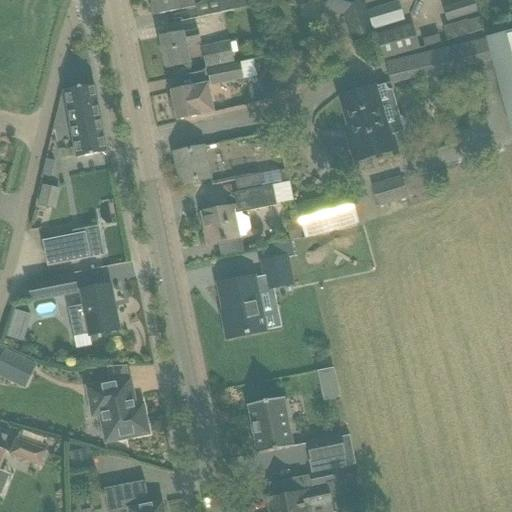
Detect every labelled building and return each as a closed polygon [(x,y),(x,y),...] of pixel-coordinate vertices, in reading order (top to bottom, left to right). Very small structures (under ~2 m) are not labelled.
[(180,10),(195,6),(194,0),(151,0),(154,15),(180,10)] [(220,0),(223,13),(253,7),(251,0),(220,0)] [(473,0),(471,0),(442,9),(447,23),(477,13),(473,0)] [(399,2),(368,12),(374,30),(405,20),(399,2)] [(456,29),(444,33),(447,42),(483,31),(479,19),(467,22),(467,21),(454,25),(456,29)] [(412,25),(376,36),(383,60),(420,49),(412,25)] [(166,69),(185,65),(190,64),(186,45),(200,42),(198,31),(183,34),(183,33),(159,38),(166,69)] [(511,32),(387,63),(392,80),(393,84),(493,60),(511,130),(511,32)] [(439,36),(422,40),(424,48),(441,43),(439,36)] [(206,68),(234,62),(230,42),(203,48),(206,68)] [(210,85),(244,79),(241,64),(208,70),(210,85)] [(200,115),(212,113),(208,95),(206,85),(194,88),(194,87),(171,92),(177,121),(200,116),(200,115)] [(94,86),(64,91),(77,159),(106,153),(94,86)] [(374,88),(360,92),(341,98),(349,128),(351,128),(354,137),(348,139),(355,162),(392,151),(374,88)] [(211,178),(204,148),(174,154),(180,185),(211,178)] [(235,181),(237,193),(286,183),(283,171),(235,181)] [(373,187),(379,208),(409,199),(402,178),(373,187)] [(239,238),(247,237),(246,234),(250,229),(248,218),(243,216),(242,213),(276,206),(276,203),(293,200),(289,183),(286,183),(237,193),(233,194),(236,208),(202,214),(208,245),(239,238)] [(40,186),(37,206),(55,208),(58,188),(40,186)] [(347,193),(293,206),(301,238),(355,225),(347,193)] [(73,223),(50,225),(52,236),(74,233),(73,223)] [(74,236),(42,242),(47,267),(90,259),(85,234),(74,236)] [(286,258),(262,263),(268,290),(291,285),(286,258)] [(28,285),(31,302),(64,295),(61,279),(28,285)] [(227,339),(247,335),(258,333),(255,318),(261,316),(253,279),(219,285),(226,322),(224,322),(227,339)] [(83,306),(68,309),(73,338),(89,335),(90,337),(119,331),(110,285),(80,291),(83,306)] [(14,311),(11,323),(28,328),(31,315),(14,311)] [(0,359),(0,378),(25,390),(37,365),(5,350),(0,359)] [(333,369),(318,373),(321,387),(337,384),(333,369)] [(98,403),(105,437),(106,443),(126,438),(147,434),(142,407),(132,409),(130,397),(132,396),(129,381),(88,389),(91,405),(98,403)] [(284,399),(247,406),(248,408),(248,407),(257,454),(257,455),(293,448),(293,447),(289,430),(287,418),(290,418),(287,403),(284,403),(283,400),(284,400),(284,399)] [(326,440),(306,444),(310,462),(345,454),(341,437),(326,440)] [(46,451),(15,439),(9,455),(40,467),(46,451)] [(335,470),(311,475),(313,487),(337,482),(335,470)] [(162,511),(161,504),(150,506),(145,482),(104,490),(108,511),(162,511)] [(305,511),(305,509),(314,507),(330,504),(327,488),(310,492),(268,501),(270,511),(305,511)]
